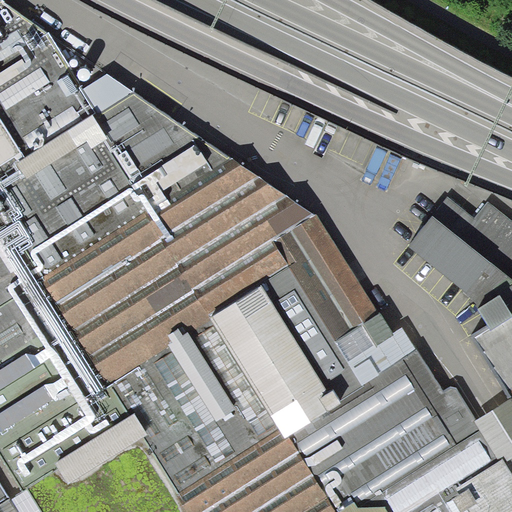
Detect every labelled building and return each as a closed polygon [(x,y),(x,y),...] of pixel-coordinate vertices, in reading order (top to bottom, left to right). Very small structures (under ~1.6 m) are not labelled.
[(48,32),(1,0),(0,0),(0,456),(24,492),(28,489),(42,511),(511,511),(511,474),(503,459),(499,461),(475,420),(476,420),(457,388),(451,386),(445,391),(402,326),(393,332),(380,312),(380,313),(315,214),(107,73),(84,89),(48,32)] [(511,285),(511,220),(487,201),(474,216),(448,196),(434,217),(432,216),(409,247),(462,290),(462,292),(477,304),(478,308),(511,285)] [(511,285),(478,308),(487,325),(472,335),(509,400),(511,399),(511,285)] [(511,399),(509,400),(476,420),(475,420),(499,461),(503,459),(511,474),(511,399)] [(0,511),(19,511),(12,500),(0,481),(0,511)] [(24,492),(12,500),(19,511),(42,511),(28,489),(24,492)]
